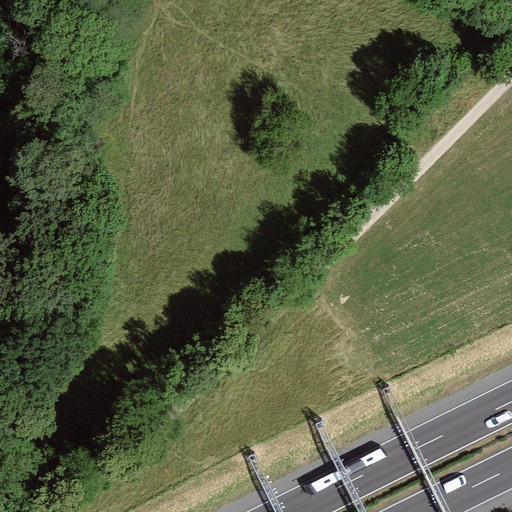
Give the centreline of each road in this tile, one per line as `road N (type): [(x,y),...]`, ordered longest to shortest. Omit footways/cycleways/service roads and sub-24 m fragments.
road 1 (track): [(44,511),(98,472),(511,77)]
road 2 (motorway): [(511,402),(290,511)]
